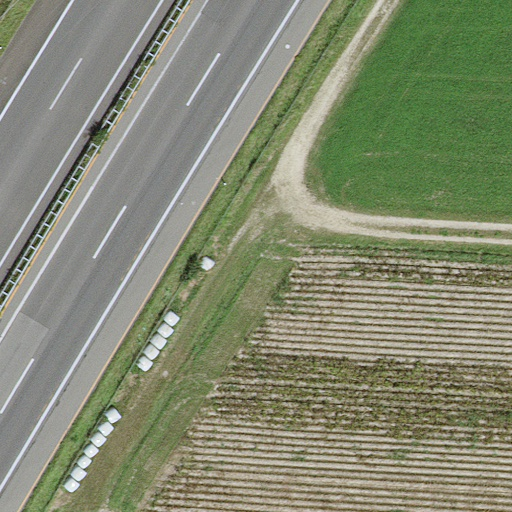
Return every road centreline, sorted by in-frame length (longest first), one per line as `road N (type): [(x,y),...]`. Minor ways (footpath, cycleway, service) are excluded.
road 1 (motorway): [(0,415),(253,0)]
road 2 (track): [(511,234),(346,222),(312,213),(296,199),(290,182),(299,147),(389,0)]
road 3 (motorway): [(118,0),(0,194)]
